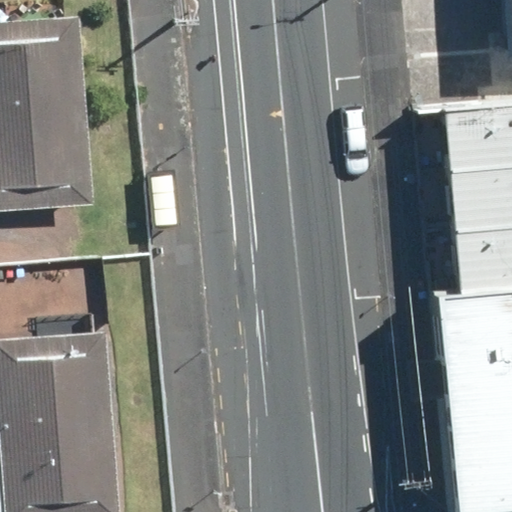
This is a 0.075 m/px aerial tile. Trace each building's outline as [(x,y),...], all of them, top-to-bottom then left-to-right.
[(511,0),(499,0),(503,50),(511,48),(511,0)] [(77,11),(0,16),(0,208),(91,201),(77,11)] [(511,97),(433,105),(452,287),(511,281),(511,97)] [(426,290),(445,511),(501,511),(511,511),(511,281),(452,287),(426,290)] [(118,511),(105,326),(0,333),(0,470),(3,511),(118,511)]
